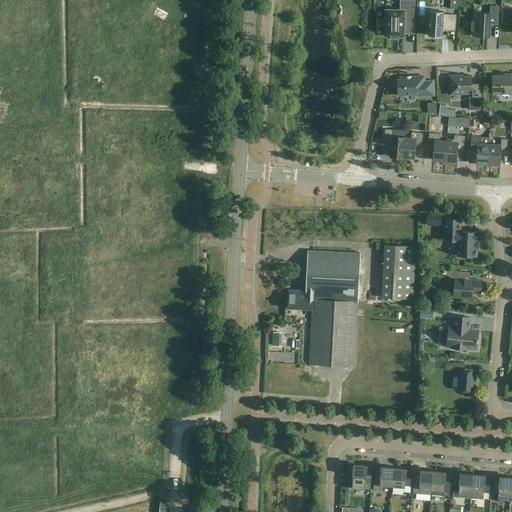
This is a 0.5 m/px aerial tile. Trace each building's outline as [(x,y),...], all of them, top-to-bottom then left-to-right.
[(414,21),(414,1),(400,0),(400,10),(386,10),(386,18),(384,18),(384,28),(386,28),(386,36),(391,36),(391,37),(398,37),(399,36),(404,36),(404,26),(406,26),(406,21),(414,21)] [(498,24),(499,7),(491,6),(490,14),(474,13),(474,22),(472,22),(472,29),(473,29),(473,36),(489,37),(490,24),(498,24)] [(430,11),(428,36),(442,36),(443,30),(455,30),(456,15),(444,14),(444,11),(430,11)] [(34,16),(12,17),(13,35),(35,34),(34,16)] [(414,28),(405,29),(405,37),(414,36),(414,28)] [(14,51),(13,51),(36,50),(35,34),(13,35),(14,51)] [(36,50),(13,51),(14,67),(37,65),(36,50)] [(37,65),(14,67),(15,67),(16,82),(38,81),(37,65)] [(493,94),(510,93),(510,95),(511,94),(511,73),(508,74),(508,75),(493,76),(493,94)] [(449,76),(450,85),(448,85),(449,95),(471,94),(471,98),(481,97),(480,84),(471,84),(471,75),(449,76)] [(398,90),(398,96),(409,95),(409,94),(418,94),(418,96),(434,96),(434,81),(425,81),(424,76),(405,77),(405,79),(398,80),(397,80),(396,80),(395,80),(394,81),(394,82),(393,82),(393,83),(393,84),(393,85),(393,86),(393,87),(394,88),(395,89),(396,89),(396,90),(397,90),(398,90)] [(38,81),(16,82),(17,100),(39,99),(38,81)] [(481,118),(471,116),(470,125),(466,124),(465,133),(472,134),(474,125),(491,127),(493,110),(483,109),(481,118)] [(24,120),(6,121),(8,143),(26,142),(24,120)] [(385,129),(384,143),(392,144),(392,150),(390,150),(389,156),(403,157),(404,138),(405,129),(393,130),(385,129)] [(422,147),(423,133),(412,132),(412,138),(404,138),(403,157),(414,158),(415,146),(422,147)] [(440,141),(440,134),(429,133),(428,147),(434,148),(433,160),(445,161),(447,141),(440,141)] [(465,136),(454,135),(454,139),(447,139),(447,141),(445,161),(457,162),(458,150),(464,150),(465,136)] [(472,136),(471,151),(477,151),(477,163),(488,164),(489,144),(490,142),(483,141),(483,137),(472,136)] [(501,145),(489,144),(488,164),(500,165),(501,152),(507,153),(508,139),(501,139),(501,145)] [(477,248),(478,248),(478,241),(477,241),(477,232),(460,232),(460,220),(446,219),(445,241),(458,241),(458,256),(476,256),(477,248)] [(382,298),(413,299),(416,246),(385,245),(382,298)] [(354,366),(360,253),(309,250),(307,291),(289,290),(288,308),(312,309),(309,364),(354,366)] [(470,272),(454,271),(445,270),(445,274),(454,279),(455,279),(454,297),(471,298),(472,292),(480,293),(482,281),(470,280),(470,272)] [(427,323),(428,313),(420,312),(419,323),(427,323)] [(449,327),(448,334),(442,333),(441,343),(447,344),(447,347),(452,347),(452,348),(461,349),(462,350),(463,352),(464,352),(466,352),(467,351),(468,349),(477,350),(478,341),(478,339),(479,330),(470,330),(471,317),(452,316),(455,317),(454,328),(449,327)] [(283,343),(283,331),(274,331),(274,343),(283,343)] [(460,369),(458,390),(474,391),(476,370),(464,369),(465,363),(453,362),(452,368),(460,369)] [(354,464),(348,464),(348,473),(353,473),(352,488),(371,490),(373,471),(366,470),(367,465),(354,464)] [(392,487),(394,468),(381,467),(381,472),(375,471),(374,483),(380,484),(380,486),(392,487)] [(406,469),(394,468),(392,487),(405,488),(405,486),(411,486),(412,474),(406,474),(406,469)] [(431,495),(433,471),(421,470),(421,475),(414,474),(413,493),(431,495)] [(433,471),(431,495),(450,496),(451,477),(445,477),(446,472),(433,471)] [(452,496),(458,497),(471,498),(473,474),(460,473),(460,478),(454,478),(452,496)] [(473,474),(471,498),(483,499),(484,492),(490,493),(491,481),(485,480),(485,475),(473,474)] [(510,501),(511,480),(511,477),(500,477),(499,482),(493,481),(492,493),(498,494),(498,500),(510,501)]
